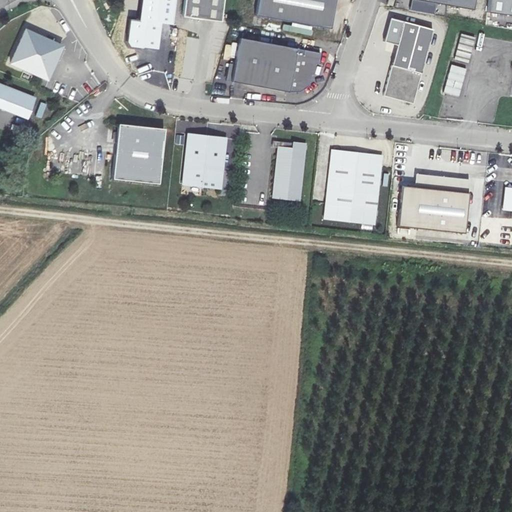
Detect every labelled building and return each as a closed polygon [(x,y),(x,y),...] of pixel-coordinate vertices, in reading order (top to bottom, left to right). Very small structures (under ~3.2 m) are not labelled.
[(143,0),(141,21),(131,20),(128,46),(158,50),(161,23),(173,25),(176,0),(143,0)] [(225,0),(186,0),(185,15),(223,20),(225,0)] [(334,0),(258,0),(256,13),(330,27),(334,0)] [(434,0),(432,0),(414,0),(413,9),(432,12),(434,0)] [(511,0),(488,0),(487,11),(511,14),(511,0)] [(432,29),(392,18),(385,40),(399,44),(393,65),(391,64),(383,92),(412,101),(432,29)] [(61,43),(25,27),(10,59),(46,76),(61,43)] [(321,51),(240,35),(234,62),(230,61),(226,77),(288,89),(299,89),(309,83),(311,72),(314,73),(316,62),(318,62),(321,51)] [(459,35),(455,61),(469,63),(473,37),(459,35)] [(443,93),(458,97),(466,69),(450,65),(443,93)] [(35,97),(0,82),(0,105),(28,116),(35,97)] [(164,127),(119,123),(113,177),(159,181),(164,127)] [(226,138),(189,134),(183,183),(220,187),(226,138)] [(293,147),(279,146),(273,196),(299,198),(306,143),(294,142),(293,147)] [(381,156),(331,150),(324,218),(374,224),(381,156)] [(403,187),(399,226),(466,233),(471,181),(417,175),(415,188),(403,187)] [(511,218),(511,188),(505,188),(502,208),(511,209),(511,218)]
